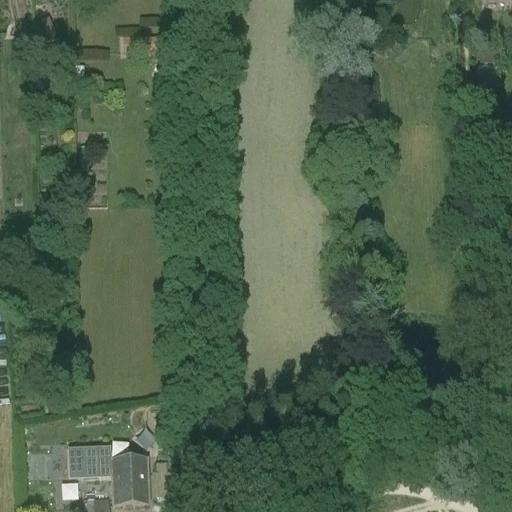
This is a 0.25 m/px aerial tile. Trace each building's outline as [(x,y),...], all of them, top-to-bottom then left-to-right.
[(38,39),(50,34),(45,21),(33,26),(38,39)] [(33,39),(12,40),(13,74),(34,73),(33,39)] [(148,44),(128,44),(128,57),(132,57),(132,62),(142,63),(142,57),(147,57),(148,44)] [(477,52),(478,66),(506,64),(505,51),(477,52)] [(110,464),(112,508),(148,507),(146,462),(110,464)] [(152,477),(153,502),(171,501),(169,467),(155,468),(156,477),(152,477)] [(107,511),(107,502),(83,503),(83,511),(107,511)]
